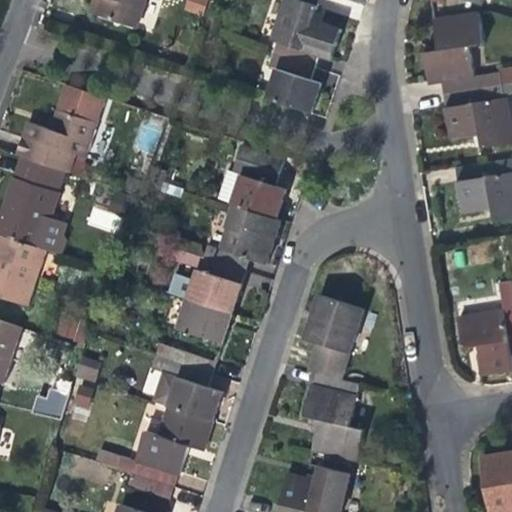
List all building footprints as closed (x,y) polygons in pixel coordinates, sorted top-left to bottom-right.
[(104,0),(103,3),(99,14),(138,28),(148,0),(104,0)] [(185,0),(182,8),(200,16),(207,0),(185,0)] [(278,41),(274,54),(316,68),(321,55),(332,59),(340,38),(343,30),(314,20),(318,7),(319,0),(286,0),(274,40),(278,41)] [(442,82),(444,95),(503,85),(511,83),(511,68),(499,70),(500,73),(475,77),(470,45),(485,43),(480,12),(435,20),(439,50),(423,53),(425,63),(428,84),(442,82)] [(312,79),(316,68),(274,54),(270,65),(277,67),(267,99),(313,114),(320,95),(324,83),(312,79)] [(107,98),(68,85),(67,90),(106,103),(107,98)] [(506,98),(503,85),(444,95),(448,117),(451,139),(480,135),(482,148),(483,148),(511,142),(511,127),(507,98),(506,98)] [(67,169),(72,171),(78,154),(87,157),(106,103),(67,90),(57,117),(53,128),(31,120),(19,153),(25,155),(67,169)] [(216,198),(230,203),(279,220),(283,207),(289,190),(276,186),(285,160),(243,147),(234,171),(226,169),(216,198)] [(0,233),(44,248),(49,249),(63,254),(68,239),(66,233),(69,224),(54,219),(62,191),(60,191),(67,169),(25,155),(18,177),(15,176),(9,193),(1,217),(0,216),(0,233)] [(501,160),(456,167),(462,201),(464,214),(493,209),(495,221),(511,217),(511,171),(503,173),(501,160)] [(134,196),(118,191),(112,208),(127,214),(134,196)] [(284,222),(279,220),(230,203),(217,248),(208,245),(204,258),(246,272),(251,259),(270,265),(277,242),(284,222)] [(49,249),(44,248),(0,233),(0,296),(30,306),(49,249)] [(200,268),(204,258),(176,249),(173,259),(200,268)] [(242,284),(246,272),(204,258),(200,268),(200,269),(198,269),(194,280),(178,275),(172,295),(187,300),(235,316),(243,291),(245,286),(242,284)] [(308,371),(317,373),(343,380),(365,310),(319,294),(306,338),(317,342),(315,349),(308,371)] [(229,332),(235,316),(187,300),(177,329),(225,344),(229,332)] [(511,309),(505,311),(505,309),(460,316),(465,348),(477,347),(479,355),(482,377),(511,372),(511,309)] [(23,326),(0,318),(0,381),(4,383),(23,326)] [(161,343),(157,356),(171,361),(213,375),(218,362),(161,343)] [(171,361),(157,356),(153,368),(165,372),(167,373),(171,361)] [(79,358),(75,376),(95,380),(99,361),(79,358)] [(210,386),(213,375),(171,361),(167,373),(165,372),(154,403),(167,407),(214,423),(220,406),(225,392),(210,386)] [(343,380),(317,373),(309,407),(307,415),(321,419),(313,451),(357,461),(365,430),(349,426),(359,384),(343,380)] [(60,419),(69,383),(54,379),(49,396),(36,393),(31,411),(60,419)] [(88,408),(94,388),(78,383),(73,403),(88,408)] [(205,450),(214,423),(167,407),(159,434),(147,430),(136,460),(121,455),(116,467),(132,472),(175,486),(179,475),(181,475),(186,461),(191,446),(205,450)] [(511,501),(511,450),(505,451),(483,455),(491,505),(511,501)] [(284,493),(278,511),(342,511),(352,474),(320,465),(316,479),(289,473),(284,493)] [(171,499),(175,486),(132,472),(128,485),(171,499)] [(147,511),(120,503),(117,511),(147,511)]
